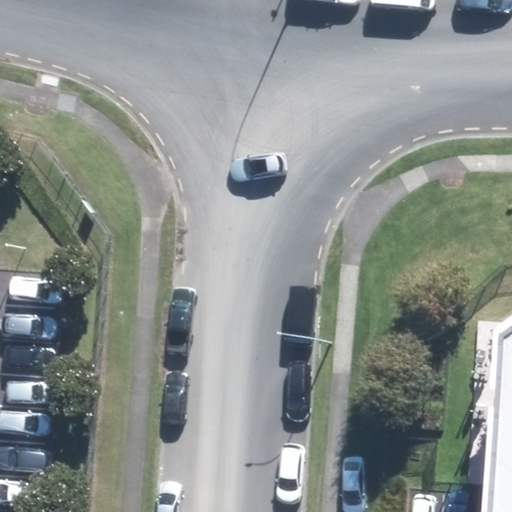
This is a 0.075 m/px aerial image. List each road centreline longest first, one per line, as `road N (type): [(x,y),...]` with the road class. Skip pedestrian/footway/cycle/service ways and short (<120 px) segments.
road 1 (residential): [(227,511),(243,304),(280,54)]
road 2 (residential): [(36,0),(280,54)]
road 3 (residential): [(280,54),(511,68)]
